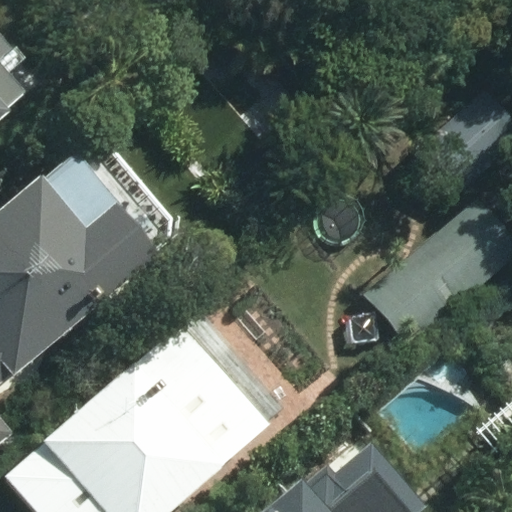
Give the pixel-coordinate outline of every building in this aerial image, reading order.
[(0,121),(15,108),(0,90),(0,60),(0,121)] [(391,159),(433,211),(486,169),(443,118),(391,159)] [(98,155),(82,152),(0,218),(0,387),(1,389),(161,254),(162,231),(98,155)] [(508,262),(460,207),(353,299),(402,355),(508,262)] [(174,345),(167,337),(0,482),(0,488),(20,511),(176,511),(261,438),(256,432),(272,418),(194,328),(174,345)] [(332,511),(305,480),(267,511),(332,511)]
